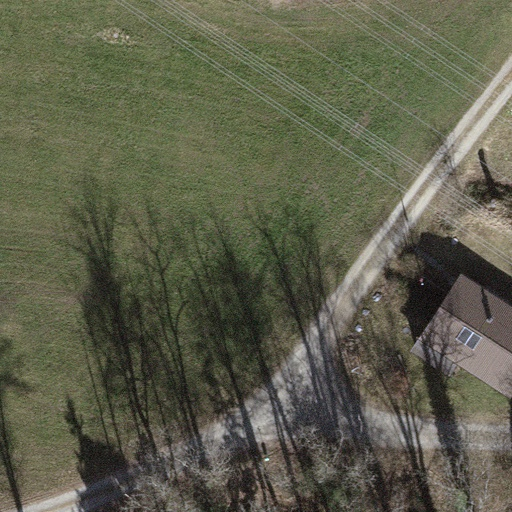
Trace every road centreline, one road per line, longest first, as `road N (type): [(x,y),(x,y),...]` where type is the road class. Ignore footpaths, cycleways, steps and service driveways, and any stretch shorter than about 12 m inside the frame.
road 1 (track): [(511,74),(265,413),(150,495),(31,511)]
road 2 (track): [(265,413),(511,432)]
